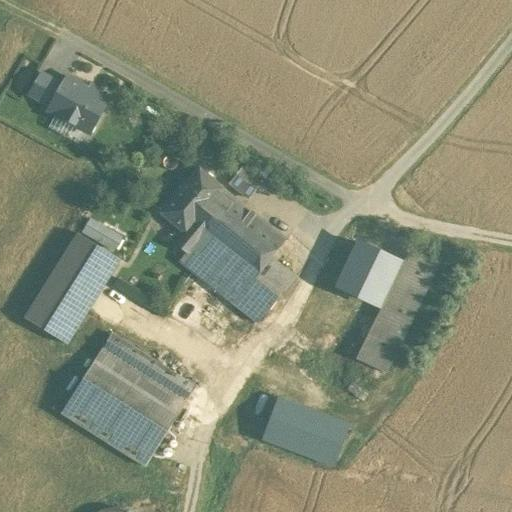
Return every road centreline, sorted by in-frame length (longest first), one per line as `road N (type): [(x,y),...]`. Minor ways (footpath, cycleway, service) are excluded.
road 1 (track): [(191,511),(217,421),(356,221),(511,51)]
road 2 (track): [(511,240),(377,202),(11,0)]
